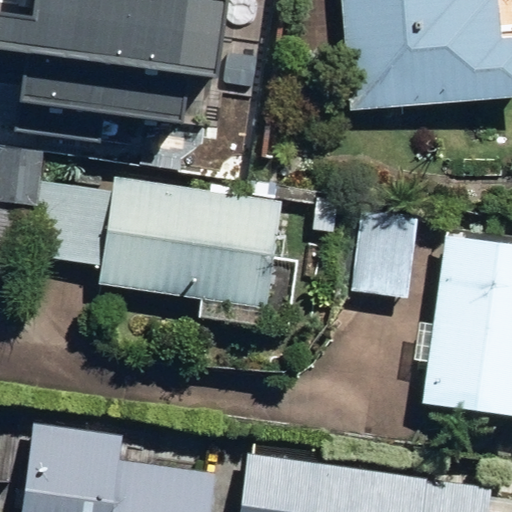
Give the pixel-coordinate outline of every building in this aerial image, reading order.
[(220,0),(37,0),(36,16),(0,11),(0,45),(31,50),(24,98),(180,119),(186,74),(209,77),(220,0)] [(348,0),(358,105),(511,92),(511,32),(509,32),(506,0),(348,0)] [(286,202),(121,180),(105,281),(272,305),(286,202)] [(315,227),(341,229),(343,197),(317,195),(315,227)] [(358,290),(414,296),(421,216),(365,210),(358,290)] [(0,211),(0,281),(17,283),(19,263),(24,214),(0,211)] [(433,398),(511,408),(511,239),(454,233),(433,398)] [(29,511),(217,511),(222,468),(126,458),(129,431),(39,422),(29,511)] [(162,457),(209,462),(212,436),(164,430),(162,457)] [(494,511),(497,485),(251,456),(243,511),(494,511)]
